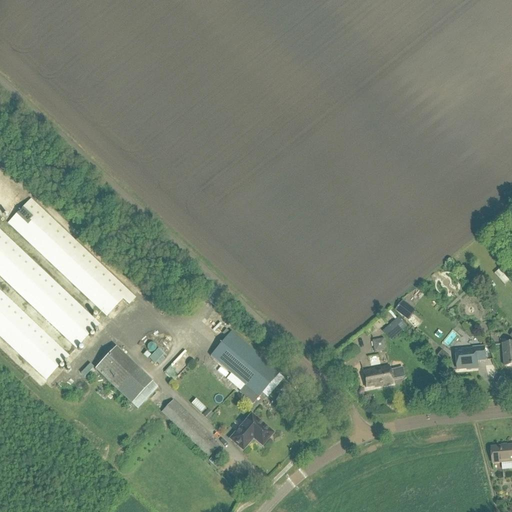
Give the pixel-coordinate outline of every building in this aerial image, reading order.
[(135,299),(31,200),(7,225),(105,318),(122,301),(128,306),(135,299)] [(99,325),(0,231),(0,278),(76,350),(99,325)] [(501,271),(496,275),(506,286),(511,282),(501,271)] [(69,357),(0,292),(0,339),(45,382),(69,357)] [(402,303),(395,311),(408,321),(414,313),(402,303)] [(399,338),(409,329),(399,319),(390,328),(399,338)] [(279,374),(231,333),(210,357),(258,399),(279,374)] [(511,335),(510,338),(511,340),(511,345),(501,347),(504,369),(511,368),(511,335)] [(148,348),(153,353),(158,348),(153,343),(148,348)] [(339,355),(343,365),(357,358),(352,348),(339,355)] [(485,363),(483,349),(472,350),(472,351),(454,353),(456,372),(466,371),(466,373),(477,372),(476,364),(485,363)] [(157,389),(114,350),(94,371),(137,410),(157,389)] [(159,350),(151,359),(157,365),(165,355),(159,350)] [(92,364),(82,372),(86,377),(96,369),(92,364)] [(391,386),(388,368),(362,372),(365,389),(375,387),(376,388),(391,386)] [(219,446),(173,402),(161,414),(208,458),(219,446)] [(272,434),(251,416),(230,440),(242,451),(253,439),(262,446),(272,434)] [(511,446),(491,449),(493,466),(511,464),(511,446)]
